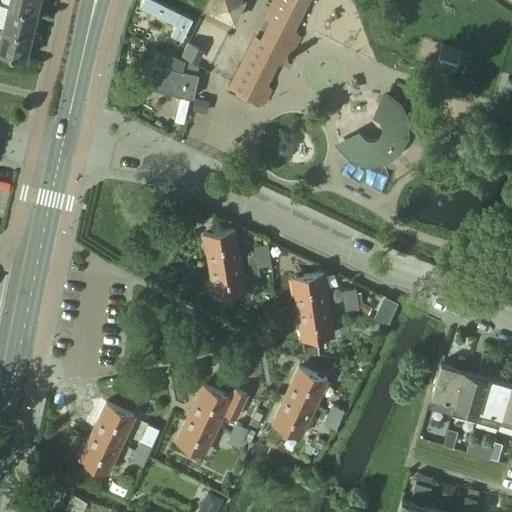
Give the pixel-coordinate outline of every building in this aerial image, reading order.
[(9,0),(9,4),(36,10),(38,0),(9,0)] [(142,0),(141,4),(140,6),(175,24),(181,13),(154,0),(142,0)] [(216,0),(212,9),(234,20),(243,0),(216,0)] [(255,38),(231,86),(263,102),(270,89),(265,82),(275,63),(285,63),(286,59),(290,61),(292,56),(289,54),(298,36),(292,28),(306,0),(273,0),(266,16),(272,19),(261,41),(255,38)] [(3,28),(30,34),(36,10),(9,4),(3,28)] [(171,33),(171,35),(181,40),(192,18),(181,13),(175,24),(172,32),(171,33)] [(130,26),(141,32),(147,20),(135,15),(130,26)] [(0,41),(0,52),(25,58),(30,34),(3,28),(0,41)] [(436,58),(455,65),(460,49),(441,43),(436,58)] [(154,88),(193,97),(198,74),(159,65),(154,88)] [(363,139),(339,144),(340,147),(342,149),(344,151),(346,153),(348,156),(351,157),(355,160),(360,162),(366,163),(372,163),(378,163),(383,161),(386,160),(389,158),(391,157),(394,154),(396,152),(398,150),(400,147),(402,145),(403,142),(404,140),(405,136),(406,131),(406,126),(406,122),(405,118),(404,115),(402,111),(400,108),(398,105),(396,102),(393,100),(390,98),(387,96),(384,95),(376,115),(381,119),(384,125),(384,131),(381,137),(375,141),(369,141),(363,139)] [(184,122),(189,99),(179,97),(174,120),(184,122)] [(204,233),(209,264),(240,258),(235,228),(204,233)] [(255,245),(257,256),(269,254),(267,243),(255,245)] [(257,256),(258,266),(271,264),(269,254),(257,256)] [(209,264),(215,294),(245,289),(240,258),(209,264)] [(292,276),(297,307),(328,302),(323,272),(292,276)] [(343,289),(345,300),(357,298),(355,287),(343,289)] [(365,311),(376,315),(382,301),(372,296),(365,311)] [(345,300),(346,310),(358,308),(357,298),(345,300)] [(297,307),(302,338),(333,333),(328,302),(297,307)] [(431,395),(455,402),(465,368),(441,362),(431,395)] [(285,393),(314,406),(327,378),(298,365),(285,393)] [(452,413),(475,420),(488,375),(465,368),(455,402),(452,413)] [(498,426),(499,423),(511,382),(488,375),(475,420),(498,426)] [(499,423),(511,426),(511,381),(511,382),(499,423)] [(189,411),(217,424),(223,413),(235,419),(247,395),(234,389),(231,396),(202,383),(189,411)] [(272,421),(300,435),(314,406),(285,393),(272,421)] [(93,429),(121,442),(134,414),(106,401),(93,429)] [(329,413),(340,419),(344,409),(333,404),(329,413)] [(176,439),(204,452),(217,424),(189,411),(176,439)] [(324,423),(335,428),(340,419),(329,413),(324,423)] [(232,431),(244,437),(248,427),(237,422),(232,431)] [(79,457),(108,471),(121,442),(93,429),(79,457)] [(228,441),(239,446),(244,437),(232,431),(228,441)] [(136,449),(147,455),(152,445),(140,440),(136,449)] [(131,459),(143,464),(147,455),(136,449),(131,459)] [(422,511),(425,504),(430,485),(415,481),(411,496),(414,497),(413,501),(401,498),(397,511),(422,511)] [(472,511),(477,496),(466,492),(460,511),(451,511),(448,511),(447,511),(472,511)]
